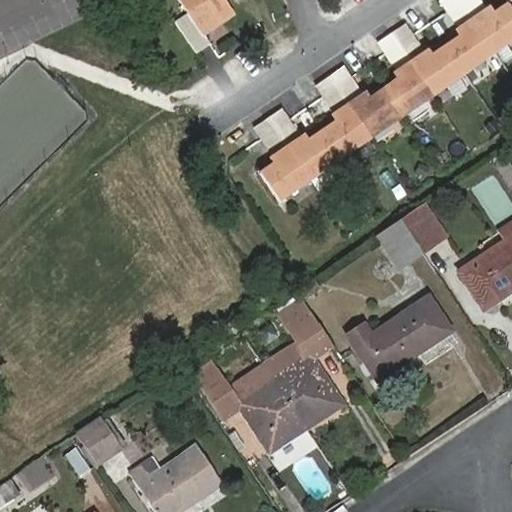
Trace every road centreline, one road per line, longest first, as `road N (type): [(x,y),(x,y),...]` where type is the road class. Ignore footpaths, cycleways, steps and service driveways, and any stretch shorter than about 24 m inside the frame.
road 1 (residential): [(488,437),(373,511)]
road 2 (residential): [(213,123),(317,49)]
